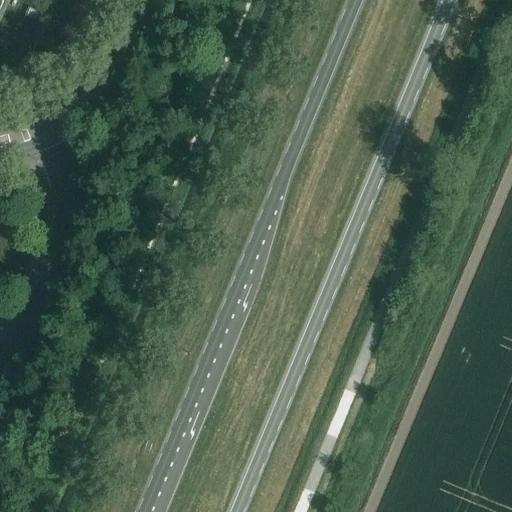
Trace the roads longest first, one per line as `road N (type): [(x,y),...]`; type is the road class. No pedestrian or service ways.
road 1 (primary): [(353,0),(143,511)]
road 2 (primary): [(239,511),(448,0)]
road 3 (tertiary): [(45,142),(107,99),(124,48)]
